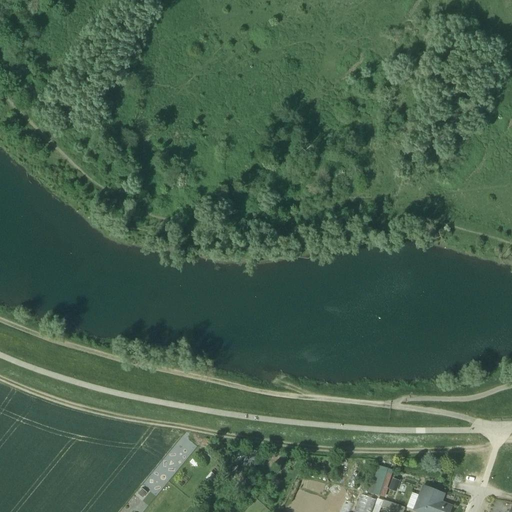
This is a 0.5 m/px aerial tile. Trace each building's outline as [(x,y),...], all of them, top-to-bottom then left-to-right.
[(392,470),(374,465),(367,493),(385,498),(392,470)] [(397,490),(399,480),(391,479),(388,488),(397,490)] [(449,511),(451,507),(440,503),(443,495),(422,487),(421,486),(418,495),(411,493),(406,507),(412,510),(411,510),(416,511),(449,511)] [(361,494),(355,511),(369,511),(371,508),(370,507),(373,497),(361,494)] [(378,511),(383,501),(382,501),(377,499),(372,511),(378,511)] [(403,511),(404,509),(383,500),(380,508),(391,511),(403,511)]
